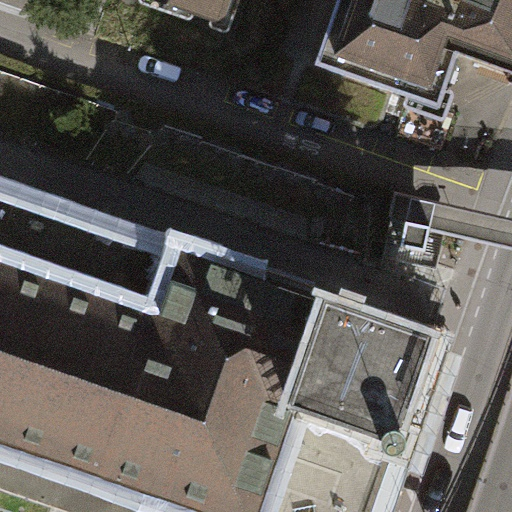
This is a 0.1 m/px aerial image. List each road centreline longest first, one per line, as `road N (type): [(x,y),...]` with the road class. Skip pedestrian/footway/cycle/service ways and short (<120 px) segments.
road 1 (residential): [(511,197),(446,181),(0,23)]
road 2 (tertiary): [(511,251),(423,511)]
